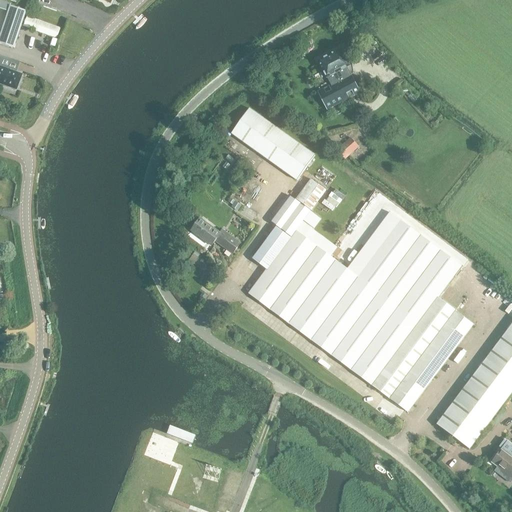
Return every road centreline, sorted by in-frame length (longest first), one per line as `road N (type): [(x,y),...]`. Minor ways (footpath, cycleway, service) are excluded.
road 1 (unclassified): [(286,383),(212,342),(179,312),(146,233),(147,190),(176,126),(204,94),(353,0)]
road 2 (tertiary): [(0,489),(42,358),(25,215),(31,146)]
road 3 (unknown): [(412,423),(229,286)]
road 4 (unclassified): [(456,511),(397,452),(286,383)]
road 5 (tertiary): [(31,146),(68,80),(140,0)]
road 6 (residential): [(241,511),(286,383)]
road 7 (unknown): [(257,166),(273,202),(229,286)]
road 8 (unknown): [(412,423),(493,317)]
